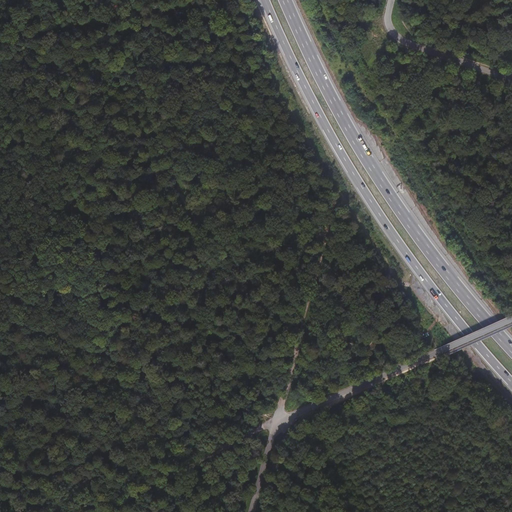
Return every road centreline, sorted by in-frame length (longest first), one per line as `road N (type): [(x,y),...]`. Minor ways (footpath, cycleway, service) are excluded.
road 1 (trunk): [(264,0),(330,136),(393,238),(511,385)]
road 2 (trunk): [(511,349),(375,173),(285,0)]
road 3 (track): [(436,330),(337,189),(244,0)]
road 4 (unclassified): [(253,511),(278,422),(437,351)]
road 5 (track): [(278,422),(324,231),(321,216),(337,189)]
road 6 (track): [(197,0),(7,37)]
road 7 (track): [(278,422),(107,511)]
road 8 (unclassified): [(393,0),(388,20),(399,38),(511,79)]
road 9 (track): [(0,315),(145,370)]
road 10 (track): [(145,370),(278,422)]
